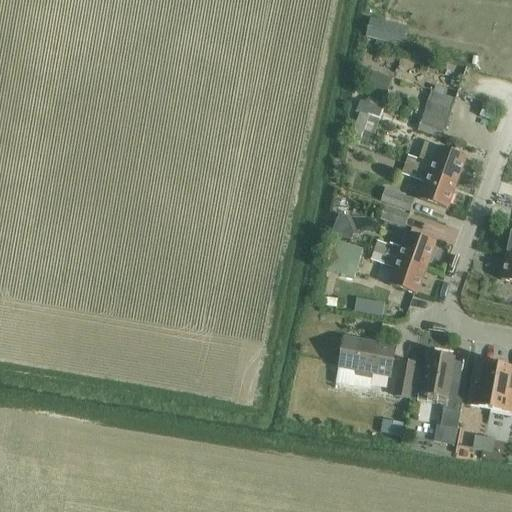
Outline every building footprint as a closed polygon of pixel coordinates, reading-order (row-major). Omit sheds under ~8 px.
[(404,47),(406,35),(407,30),(384,24),(371,22),(367,39),(404,47)] [(423,63),(420,71),(434,76),(437,68),(423,63)] [(373,73),(366,89),(385,96),(391,80),(373,73)] [(454,79),(451,88),(458,90),(461,82),(454,79)] [(432,92),(422,120),(418,132),(442,141),(456,101),(432,92)] [(359,114),(349,144),(359,147),(368,118),(380,122),(384,110),(359,102),(356,113),(359,114)] [(405,167),(456,185),(465,159),(438,149),(432,166),(408,158),(405,167)] [(447,211),(456,185),(405,167),(402,176),(426,184),(419,201),(447,211)] [(410,214),(414,201),(385,191),(381,203),(410,214)] [(405,229),(409,217),(385,209),(381,221),(405,229)] [(331,235),(351,242),(354,235),(346,218),(339,216),(331,235)] [(375,253),(425,271),(434,245),(408,235),(402,250),(391,246),(390,248),(378,244),(375,253)] [(354,281),(363,251),(335,242),(326,272),(354,281)] [(416,297),(425,271),(375,253),(372,261),(395,270),(389,287),(416,297)] [(511,255),(507,255),(501,282),(511,284),(511,255)] [(371,302),(369,315),(381,317),(384,304),(371,302)] [(344,340),(338,370),(356,373),(355,378),(372,381),(372,376),(390,379),(395,350),(344,340)] [(445,401),(443,413),(440,429),(457,432),(465,388),(449,385),(454,360),(429,355),(421,397),(445,401)] [(408,401),(415,365),(401,363),(394,398),(408,401)] [(467,407),(490,411),(498,368),(475,364),(467,407)] [(511,370),(498,368),(490,411),(511,415),(511,370)] [(382,421),(380,435),(400,438),(403,425),(382,421)] [(437,428),(434,444),(455,448),(457,432),(440,429),(437,428)] [(472,451),(483,453),(485,439),(475,438),(472,451)] [(485,439),(483,453),(493,455),(495,441),(485,439)]
